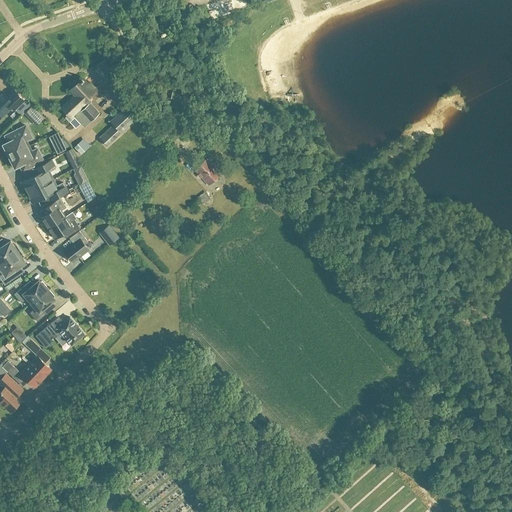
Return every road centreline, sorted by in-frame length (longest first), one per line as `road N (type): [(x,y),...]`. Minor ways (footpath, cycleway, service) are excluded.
road 1 (residential): [(110,329),(45,255),(0,177)]
road 2 (residential): [(110,329),(7,436)]
road 3 (unclassified): [(0,58),(32,30),(116,0)]
